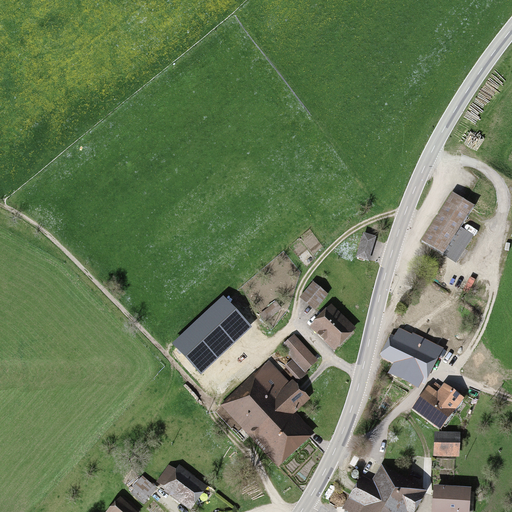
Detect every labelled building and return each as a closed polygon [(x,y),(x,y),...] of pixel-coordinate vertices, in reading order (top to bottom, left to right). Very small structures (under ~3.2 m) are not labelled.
[(475,208),(453,194),(422,242),(444,256),(475,208)] [(368,260),(375,239),(365,236),(359,257),(368,260)] [(304,297),(316,307),(326,296),(314,285),(304,297)] [(223,298),(174,343),(200,371),(249,326),(223,298)] [(262,315),(267,321),(281,309),(276,303),(262,315)] [(333,311),(318,327),(335,344),(351,328),(333,311)] [(412,337),(399,330),(397,335),(398,336),(387,356),(399,363),(393,374),(417,386),(437,348),(413,336),(412,337)] [(284,347),(306,371),(317,361),(295,337),(284,347)] [(307,403),(304,400),(305,398),(294,387),(293,388),(273,367),(236,401),(232,396),(226,402),(254,432),(279,458),(305,433),(290,417),(296,411),(296,412),(307,403)] [(431,389),(417,408),(441,426),(461,400),(446,388),(440,396),(431,389)] [(441,451),(454,451),(455,439),(441,439),(441,451)] [(181,468),(176,475),(170,470),(162,482),(172,488),(170,490),(190,504),(204,485),(181,468)] [(407,511),(419,494),(384,474),(374,491),(360,482),(344,509),(349,511),(407,511)] [(143,478),(135,487),(148,499),(156,489),(143,478)] [(467,511),(469,493),(436,490),(434,511),(467,511)] [(139,511),(124,498),(111,511),(139,511)]
